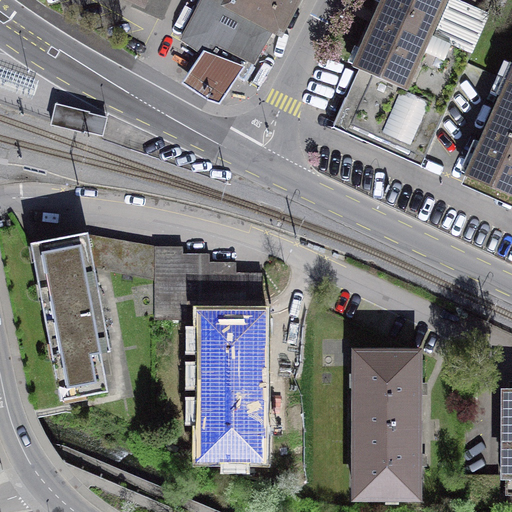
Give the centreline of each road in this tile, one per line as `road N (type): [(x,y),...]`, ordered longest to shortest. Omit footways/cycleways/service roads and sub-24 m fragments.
road 1 (secondary): [(0,17),(253,165)]
road 2 (secondary): [(253,165),(511,284)]
road 3 (residential): [(253,165),(337,0)]
road 4 (tertiary): [(0,375),(17,438),(47,488)]
